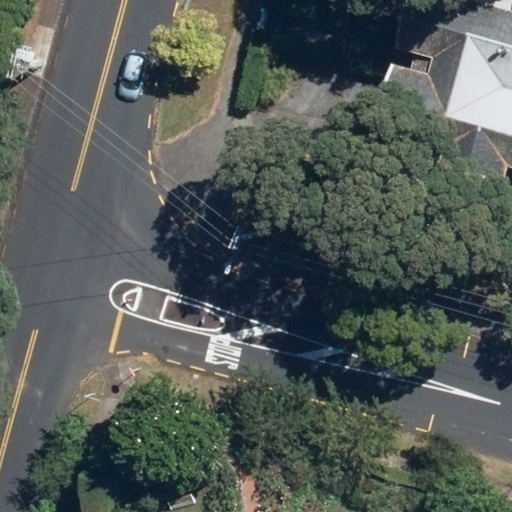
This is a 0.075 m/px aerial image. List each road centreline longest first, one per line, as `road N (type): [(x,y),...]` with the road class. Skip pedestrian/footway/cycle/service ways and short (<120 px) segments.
road 1 (tertiary): [(58,250),(127,0)]
road 2 (tertiary): [(58,250),(218,293),(289,347)]
road 3 (tertiary): [(289,347),(204,349),(43,311)]
road 4 (tertiary): [(511,408),(289,347)]
road 5 (tertiary): [(0,470),(43,311)]
